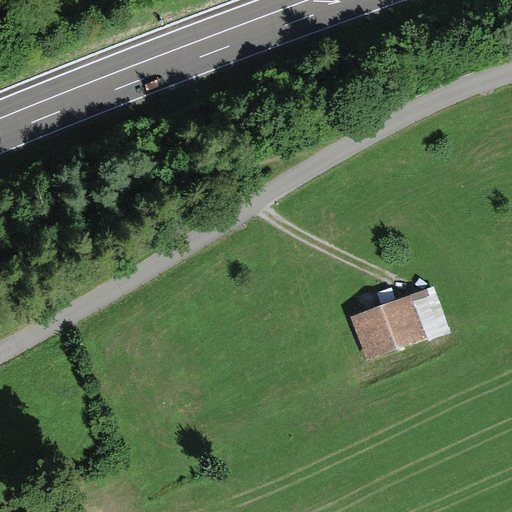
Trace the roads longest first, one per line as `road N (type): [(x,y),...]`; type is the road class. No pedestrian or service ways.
road 1 (unclassified): [(0,343),(447,97),(511,78)]
road 2 (trunk): [(0,132),(342,0)]
road 3 (track): [(252,205),(393,281)]
